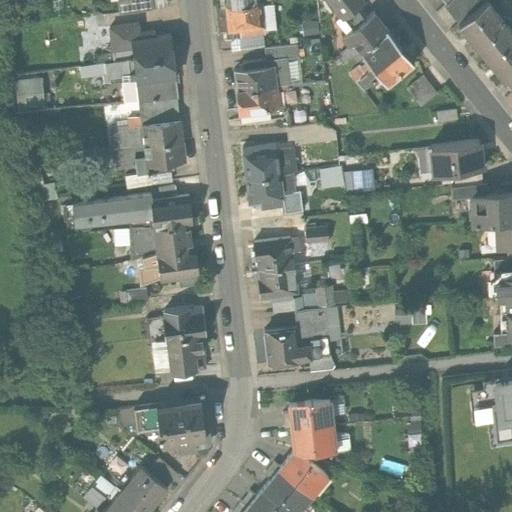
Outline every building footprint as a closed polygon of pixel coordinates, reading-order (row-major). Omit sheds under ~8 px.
[(144,0),(117,0),(119,11),(146,7),(144,0)] [(264,31),(260,0),(226,3),(228,27),(240,26),(241,33),(264,31)] [(361,0),(332,0),(349,21),(358,13),(353,6),(361,0)] [(446,3),(460,21),(484,2),(482,0),(449,0),(447,2),(446,3)] [(459,22),(483,52),(511,30),(486,0),(484,2),(460,21),(459,22)] [(360,46),(360,47),(385,27),(372,11),(363,18),(358,13),(349,21),(353,26),(343,34),(349,42),(350,43),(354,39),(360,46)] [(142,38),(141,31),(139,19),(108,24),(112,53),(131,50),(130,39),(142,38)] [(368,58),(373,64),(400,43),(387,26),(385,27),(360,47),(368,58)] [(131,50),(112,53),(113,60),(134,58),(172,53),(169,32),(154,34),(153,30),(141,31),(142,38),(130,39),(131,50)] [(483,52),(505,80),(511,75),(511,32),(511,30),(483,52)] [(342,61),(360,46),(354,39),(350,43),(349,42),(341,49),(342,49),(336,54),(342,61)] [(265,53),(286,51),(286,55),(297,54),(296,41),(264,43),(265,53)] [(379,71),(388,82),(414,61),(400,43),(373,64),(379,71)] [(243,60),(234,61),(237,85),(289,80),(286,55),(286,51),(265,53),(243,55),(243,60)] [(113,60),(112,53),(93,53),(94,63),(113,60)] [(172,53),(134,58),(135,71),(130,72),(130,78),(136,77),(138,99),(139,99),(174,95),(176,95),(172,53)] [(373,64),(368,58),(361,64),(359,62),(349,70),(355,78),(373,64)] [(379,71),(373,64),(355,78),(362,88),(372,80),(371,77),(379,71)] [(21,96),(45,94),(43,71),(19,73),(21,96)] [(437,89),(423,72),(406,85),(420,103),(437,89)] [(290,88),(289,80),(237,85),(240,118),(284,113),(283,101),(277,102),(276,90),(290,88)] [(162,111),(175,110),(174,95),(139,99),(140,114),(146,113),(146,114),(163,113),(162,111)] [(461,120),(461,109),(439,110),(440,121),(461,120)] [(144,142),(182,138),(180,117),(176,117),(175,110),(162,111),(163,113),(146,114),(146,113),(140,114),(128,115),(129,123),(111,125),(114,145),(144,142)] [(293,142),(336,137),(335,128),(322,120),(286,125),(288,135),(288,139),(293,138),(293,142)] [(288,135),(243,140),(247,173),(291,168),(296,168),(293,142),(293,138),(288,139),(288,135)] [(478,137),(430,142),(434,171),(454,168),(479,165),(482,165),(478,137)] [(183,158),(182,138),(144,142),(146,154),(135,155),(137,172),(170,168),(169,159),(183,158)] [(342,182),(374,181),(373,163),(342,163),(342,182)] [(331,165),(320,166),(321,184),(333,183),(331,165)] [(481,179),(479,165),(454,168),(455,181),(481,179)] [(172,180),(170,168),(137,172),(125,173),(126,185),(172,180)] [(291,168),(247,173),(249,194),(260,193),(261,206),(267,205),(267,204),(302,200),(301,188),(294,189),(291,168)] [(486,190),(486,178),(481,179),(455,181),(450,181),(450,193),(472,192),(471,190),(486,190)] [(471,190),(472,192),(472,203),(468,206),(468,214),(473,217),(473,220),(495,219),(511,217),(511,188),(486,190),(471,190)] [(149,197),(152,196),(151,191),(73,200),(74,219),(130,215),(151,212),(149,197)] [(152,196),(149,197),(151,212),(153,225),(154,225),(186,221),(191,220),(188,192),(152,196)] [(511,217),(495,219),(497,245),(506,245),(511,244),(511,217)] [(186,221),(154,225),(157,250),(188,246),(186,221)] [(327,224),(305,226),(306,240),(328,238),(327,224)] [(259,266),(293,262),(291,249),(300,248),(299,236),(290,237),(290,235),(254,239),(256,257),(258,257),(259,266)] [(188,246),(157,250),(140,258),(141,268),(142,272),(157,269),(158,280),(178,277),(179,283),(197,281),(196,273),(198,273),(193,245),(188,246)] [(511,267),(511,255),(507,256),(493,257),(494,271),(498,271),(498,268),(511,267)] [(293,262),(259,266),(260,276),(258,276),(260,294),(270,292),(271,299),(290,297),(290,290),(296,289),(293,262)] [(498,271),(494,271),(494,296),(500,296),(511,295),(511,267),(498,268),(498,271)] [(135,269),(137,286),(123,288),(126,305),(144,302),(147,299),(145,289),(158,280),(157,269),(142,272),(141,268),(135,269)] [(301,294),(303,306),(333,303),(331,284),(316,286),(317,292),(301,294)] [(511,295),(500,296),(502,332),(493,332),(493,334),(511,332),(511,295)] [(427,318),(427,302),(397,301),(397,318),(427,318)] [(167,337),(201,332),(204,332),(201,304),(164,309),(165,316),(162,316),(165,337),(167,337)] [(296,320),(324,317),(323,305),(294,308),(296,320)] [(165,337),(162,316),(147,318),(149,340),(154,339),(165,337)] [(296,325),(264,328),(267,362),(300,359),(299,354),(308,353),(309,358),(329,356),(324,317),(296,320),(296,325)] [(201,332),(167,337),(170,362),(171,369),(203,365),(202,354),(204,353),(201,332)] [(511,344),(511,332),(493,334),(494,345),(511,344)] [(170,362),(167,337),(165,337),(154,339),(157,364),(170,362)] [(511,372),(492,374),(493,384),(472,386),(475,418),(493,417),(495,435),(511,433),(511,372)] [(292,422),(332,418),(330,390),(288,395),(290,409),(283,410),(285,422),(292,422)] [(136,421),(158,420),(157,408),(157,395),(134,396),(136,421)] [(203,401),(157,408),(158,420),(163,448),(177,446),(179,455),(196,452),(195,444),(205,442),(205,437),(209,436),(203,401)] [(292,422),(294,449),(303,452),(304,451),(334,448),(332,418),(292,422)] [(303,452),(294,449),(279,466),(310,492),(327,472),(303,452)] [(148,470),(166,484),(174,474),(157,460),(148,470)] [(293,511),(310,492),(279,466),(273,462),(264,473),(270,478),(262,487),(293,511)] [(121,488),(147,509),(166,484),(148,470),(140,463),(121,488)] [(252,511),(293,511),(262,487),(255,495),(249,491),(240,502),(252,511)] [(101,511),(143,511),(147,509),(121,488),(101,511)] [(252,511),(240,502),(231,511),(252,511)]
